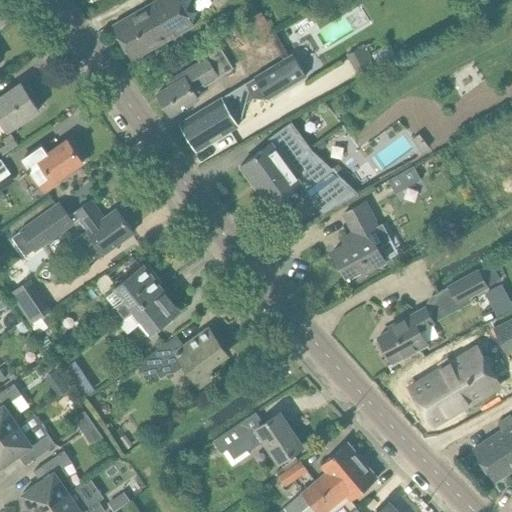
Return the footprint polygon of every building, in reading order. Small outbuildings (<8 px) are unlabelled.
[(132,60),(149,51),(194,26),(179,0),(157,0),(112,25),(132,60)] [(264,29),(249,38),(255,49),(271,39),(264,29)] [(230,50),(239,44),(231,31),(221,37),(230,50)] [(389,44),(372,53),(377,62),(394,53),(389,44)] [(268,100),(307,76),(292,53),(254,77),(254,78),(246,83),(179,123),(196,151),(239,125),(237,122),(246,102),(254,98),(265,99),(266,98),(268,100)] [(170,86),(158,94),(164,104),(163,107),(166,112),(169,113),(171,115),(198,99),(193,90),(202,85),(214,78),(217,76),(207,59),(184,72),(167,82),(170,86)] [(0,117),(9,130),(22,121),(39,109),(21,83),(0,97),(0,117)] [(289,165),(297,158),(331,133),(315,110),(296,124),(240,165),(270,205),(301,182),(289,165)] [(44,192),(56,184),(54,180),(82,161),(67,141),(48,153),(42,145),(22,159),(28,168),(26,169),(28,172),(30,171),(44,192)] [(0,182),(12,174),(2,159),(0,159),(0,182)] [(414,166),(389,179),(394,190),(419,177),(414,166)] [(339,178),(312,198),(322,211),(321,212),(322,214),(359,193),(358,192),(356,193),(339,178)] [(87,264),(117,243),(133,232),(116,209),(104,218),(91,200),(75,212),(88,231),(72,243),(87,264)] [(25,254),(77,224),(64,201),(12,231),(25,254)] [(345,244),(333,251),(348,280),(350,279),(352,282),(356,283),(366,277),(367,273),(366,270),(384,261),(377,247),(389,241),(381,224),(377,226),(375,222),(365,202),(361,204),(344,214),(353,232),(342,238),(345,244)] [(491,263),(478,271),(477,270),(448,285),(458,304),(487,288),(486,287),(500,279),(491,263)] [(112,307),(121,319),(161,288),(143,265),(116,286),(124,297),(112,307)] [(32,322),(40,317),(51,310),(31,279),(11,292),(32,322)] [(179,310),(161,288),(121,319),(122,320),(119,323),(127,333),(138,324),(147,335),(179,310)] [(393,361),(411,352),(427,343),(420,330),(433,323),(425,307),(389,327),(391,329),(379,336),(393,361)] [(511,318),(493,328),(500,342),(505,352),(506,353),(511,350),(511,318)] [(177,354),(199,385),(214,374),(209,367),(227,353),(226,352),(223,354),(214,343),(218,341),(209,328),(184,346),(176,335),(137,364),(148,379),(163,368),(161,365),(177,354)] [(422,372),(405,383),(429,421),(464,398),(496,378),(489,367),(493,365),(484,350),(480,353),(472,340),(468,343),(447,357),(444,352),(433,358),(436,363),(434,365),(422,372)] [(94,392),(86,381),(71,391),(79,402),(94,392)] [(0,437),(18,425),(13,418),(18,408),(13,401),(22,395),(14,383),(0,392),(0,437)] [(65,386),(56,392),(61,400),(71,395),(65,386)] [(83,432),(94,424),(84,411),(73,418),(83,432)] [(232,465),(250,454),(248,451),(265,440),(279,461),(302,445),(280,412),(264,423),(256,412),(213,441),(221,453),(223,452),(232,465)] [(18,425),(0,437),(0,467),(18,455),(25,465),(55,444),(35,414),(18,425)] [(511,470),(511,422),(473,448),(494,482),(511,470)] [(103,437),(94,424),(83,432),(92,445),(103,437)] [(132,445),(125,435),(118,440),(125,450),(132,445)] [(287,511),(300,511),(362,460),(347,442),(322,464),(327,470),(284,507),(287,511)] [(25,504),(30,511),(39,511),(68,492),(63,485),(68,476),(63,468),(72,462),(64,450),(34,471),(41,481),(22,494),(27,502),(25,504)] [(301,460),(279,475),(287,486),(308,470),(301,460)] [(377,478),(362,460),(300,511),(320,511),(343,493),(350,501),(377,478)] [(68,492),(39,511),(104,511),(106,511),(98,500),(89,506),(84,498),(73,499),(68,492)] [(123,493),(109,503),(114,509),(128,500),(123,493)] [(354,511),(398,511),(388,502),(378,511),(357,511),(356,511),(354,511)]
